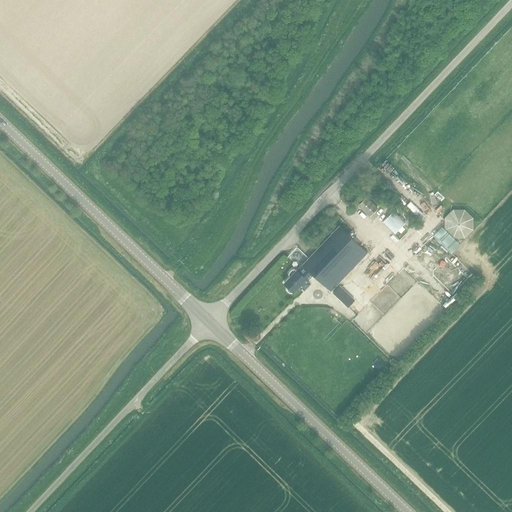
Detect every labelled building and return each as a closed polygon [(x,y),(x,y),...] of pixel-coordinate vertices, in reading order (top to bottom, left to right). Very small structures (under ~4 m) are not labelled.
[(358,206),(370,217),(378,208),(367,197),(358,206)] [(463,231),(468,236),(483,220),(462,201),(444,220),(459,235),(463,231)] [(383,223),(394,234),(405,222),(394,211),(383,223)] [(443,225),(439,230),(444,235),(449,230),(443,225)] [(284,283),(283,285),(287,289),(287,291),(289,293),(292,293),(292,294),(294,292),(299,287),(301,289),(304,291),(311,283),(308,281),(307,280),(313,274),(330,291),(331,291),(348,272),(367,253),(339,226),(303,265),(297,270),(284,283)] [(333,293),(347,307),(354,300),(340,286),(333,293)] [(382,366),(389,360),(385,354),(377,360),(382,366)] [(174,394),(165,404),(175,413),(184,404),(174,394)]
